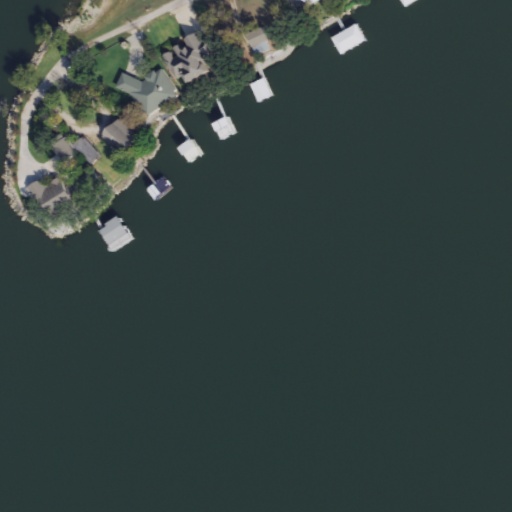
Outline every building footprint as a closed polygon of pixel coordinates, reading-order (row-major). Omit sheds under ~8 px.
[(331,37),(356,22),(366,38),(341,54),(331,37)] [(258,54),(247,34),(264,25),(275,46),(258,54)] [(216,69),(192,82),(187,72),(177,77),(165,55),(188,42),(186,39),(200,31),(206,41),(211,38),(216,48),(207,53),(216,69)] [(126,72),(150,83),(156,70),(178,80),(163,112),(117,90),(126,72)] [(258,101),(249,84),(264,77),(272,94),(258,101)] [(135,124),(131,128),(140,138),(123,155),(103,136),(125,114),(135,124)] [(236,133),(221,140),(213,123),(228,117),(236,133)] [(78,151),(65,162),(49,144),(62,134),(72,145),(84,134),(121,178),(110,188),(78,151)] [(64,185),(93,171),(102,191),(46,218),(30,184),(42,179),(45,185),(60,177),(64,185)] [(101,231),(117,215),(131,230),(115,246),(101,231)]
